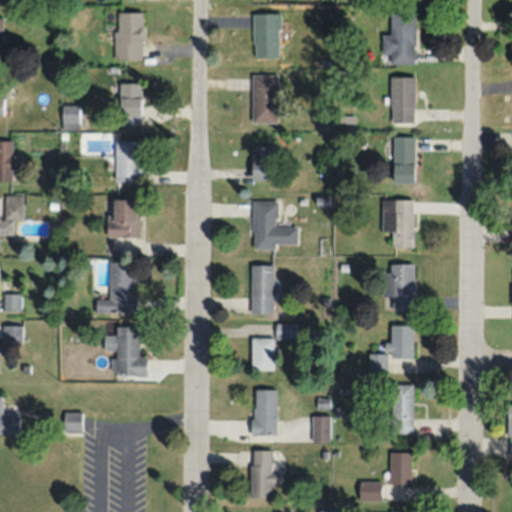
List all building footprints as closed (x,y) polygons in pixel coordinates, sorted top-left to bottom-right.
[(416,11),(390,11),(390,35),(382,34),(382,54),(389,55),(389,63),(415,63),(416,11)] [(142,12),(115,12),(115,58),(142,58),(142,12)] [(280,57),(280,13),(253,13),(253,57),(280,57)] [(277,74),(252,74),(252,122),(277,122),(277,74)] [(390,122),(415,122),(415,77),(390,77),(390,122)] [(120,83),(120,122),(140,122),(140,83),(120,83)] [(79,129),(79,104),(60,104),(60,129),(79,129)] [(392,183),(414,183),(414,137),(392,137),(392,183)] [(21,154),(11,154),(11,140),(0,139),(0,181),(11,181),(11,170),(21,170),(21,154)] [(140,181),(140,141),(115,141),(115,181),(140,181)] [(251,179),(274,179),(274,145),(251,145),(251,179)] [(0,194),(0,206),(0,217),(0,216),(0,235),(12,235),(12,219),(22,219),(22,194),(0,194)] [(138,199),(106,198),(105,236),(138,236),(138,199)] [(413,246),(413,199),(386,199),(386,229),(392,229),(392,246),(413,246)] [(252,200),(252,247),(297,246),(296,225),(277,226),(277,200),(252,200)] [(134,312),(135,261),(109,261),(108,312),(134,312)] [(382,295),(391,295),(391,310),(414,309),(413,262),(389,263),(389,271),(382,272),(382,295)] [(272,313),(272,264),(250,264),(250,313),(272,313)] [(21,293),(3,293),(3,311),(21,311),(21,293)] [(295,338),(295,324),(275,324),(275,337),(250,337),(250,370),(273,370),(273,338),(295,338)] [(412,324),(389,324),(389,357),(412,357),(412,324)] [(2,343),(22,343),(22,325),(2,325),(2,343)] [(115,326),(115,374),(146,374),(146,355),(138,355),(138,326),(115,326)] [(390,433),(412,433),(412,384),(390,384),(390,433)] [(275,390),(252,390),(252,434),(275,434),(275,390)] [(0,395),(0,433),(18,434),(18,413),(1,413),(1,396),(0,395)] [(63,413),(65,429),(76,428),(75,420),(80,419),(79,411),(63,413)] [(329,415),(312,415),(312,441),(329,441),(329,415)] [(250,497),(270,497),(270,482),(282,482),(282,472),(270,472),(270,450),(250,450),(250,497)] [(390,452),(390,483),(410,483),(410,452),(390,452)] [(359,499),(380,499),(380,480),(359,480),(359,499)]
